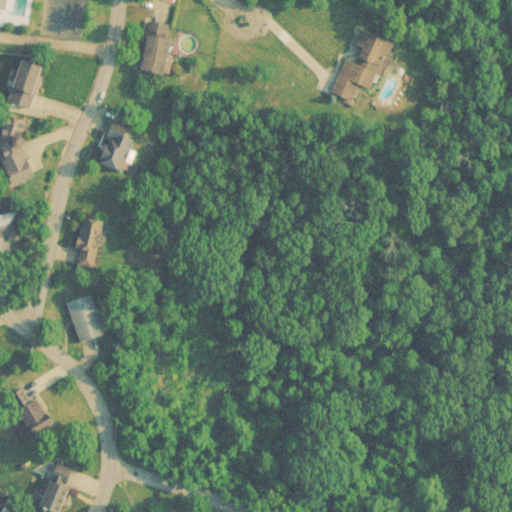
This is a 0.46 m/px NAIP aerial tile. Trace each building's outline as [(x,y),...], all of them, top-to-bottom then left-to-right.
[(167,74),(176,26),(151,21),(141,69),(167,74)] [(397,41),(365,27),(356,45),(364,48),(358,63),(346,58),(331,91),(354,101),(362,84),(375,90),(397,41)] [(10,101),(33,108),(47,66),(24,59),(10,101)] [(37,178),(27,147),(32,145),(21,114),(0,121),(0,144),(14,186),(37,178)] [(139,140),(109,125),(92,159),(121,175),(139,140)] [(0,214),(0,247),(26,242),(20,211),(0,214)] [(75,265),(100,267),(103,219),(79,217),(75,265)] [(104,335),(91,292),(65,300),(78,343),(104,335)] [(60,422),(40,396),(22,410),(42,436),(60,422)] [(56,511),(63,511),(76,474),(50,466),(38,506),(56,511)]
